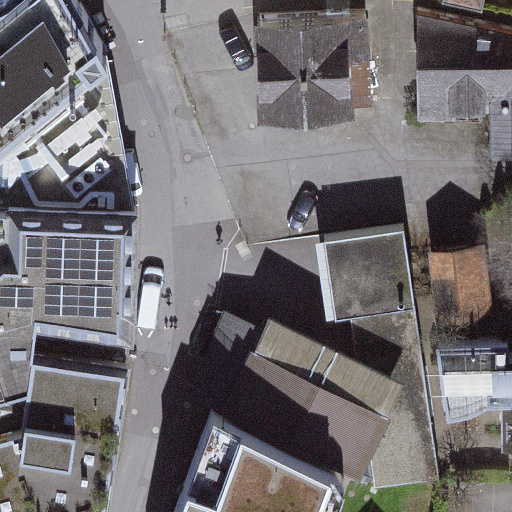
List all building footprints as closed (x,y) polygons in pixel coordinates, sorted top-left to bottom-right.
[(0,0),(0,142),(105,62),(124,49),(92,0),(0,0)] [(511,26),(422,5),(423,103),(498,104),(500,152),(511,152),(511,26)] [(360,17),(254,22),(258,111),(365,106),(360,17)] [(0,142),(0,194),(6,205),(118,205),(105,62),(0,142)] [(0,407),(15,404),(14,388),(36,384),(42,351),(45,327),(135,335),(139,206),(118,205),(6,205),(0,209),(0,407)] [(400,232),(320,243),(329,317),(348,315),(410,307),(400,232)] [(485,248),(430,250),(433,323),(488,321),(485,248)] [(190,383),(240,398),(272,413),(368,460),(402,388),(355,366),(227,305),(190,383)] [(451,487),(410,307),(348,315),(355,366),(402,388),(368,460),(391,475),(385,491),(451,487)] [(511,341),(442,341),(442,413),(508,413),(508,383),(511,383),(511,341)] [(15,404),(0,407),(0,511),(63,511),(114,497),(132,361),(42,351),(36,384),(14,388),(15,404)] [(376,511),(385,491),(391,475),(368,460),(272,413),(240,398),(223,438),(212,472),(202,500),(199,511),(376,511)]
